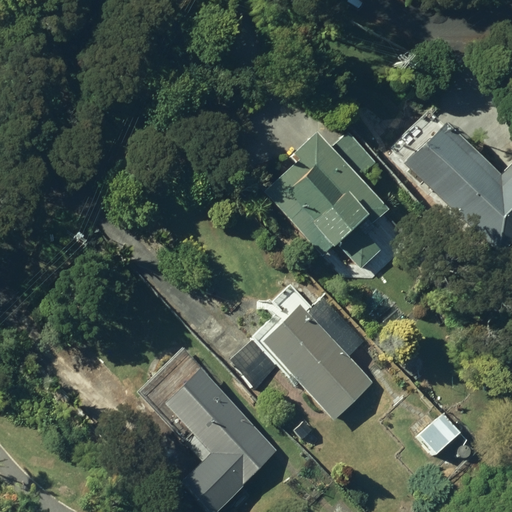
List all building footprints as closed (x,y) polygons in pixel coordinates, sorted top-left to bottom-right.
[(397,163),(492,255),(511,233),(511,153),(511,154),(489,178),(434,124),(397,163)] [(328,242),(354,270),(374,251),(357,232),(379,211),(352,182),(370,163),(340,131),(321,149),(305,131),(281,154),(287,160),(253,192),(314,255),(328,242)] [(249,344),(326,422),(367,382),(291,303),(249,344)] [(190,369),(151,405),(225,480),(263,443),(190,369)] [(411,436),(429,456),(454,433),(436,414),(411,436)] [(203,511),(216,499),(186,470),(164,491),(185,511),(203,511)]
